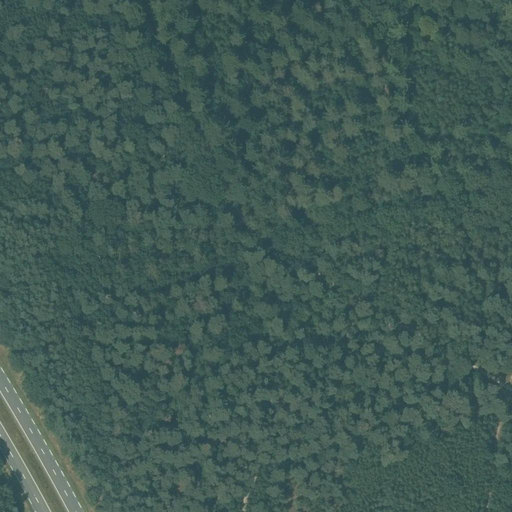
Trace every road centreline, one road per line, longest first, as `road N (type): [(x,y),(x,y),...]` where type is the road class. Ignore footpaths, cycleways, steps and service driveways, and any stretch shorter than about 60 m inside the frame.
road 1 (track): [(504,386),(254,231),(227,200),(131,0)]
road 2 (track): [(299,0),(372,99),(395,117),(511,129)]
road 3 (primary): [(73,511),(0,379)]
road 4 (track): [(483,511),(504,386)]
road 5 (track): [(395,117),(380,77),(375,0)]
